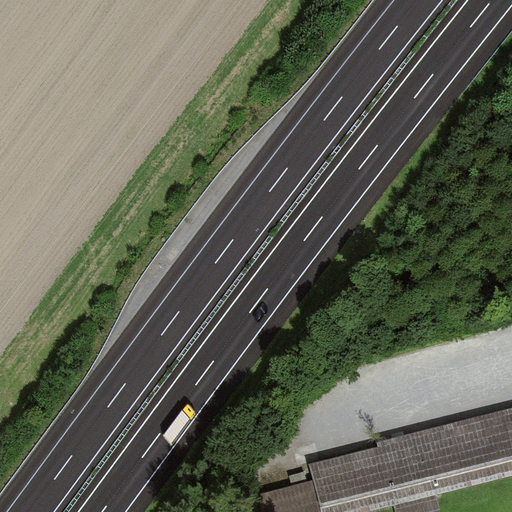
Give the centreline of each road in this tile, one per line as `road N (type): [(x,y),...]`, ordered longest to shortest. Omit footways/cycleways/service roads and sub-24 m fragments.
road 1 (motorway): [(102,511),(492,0)]
road 2 (motorway): [(418,0),(31,511)]
